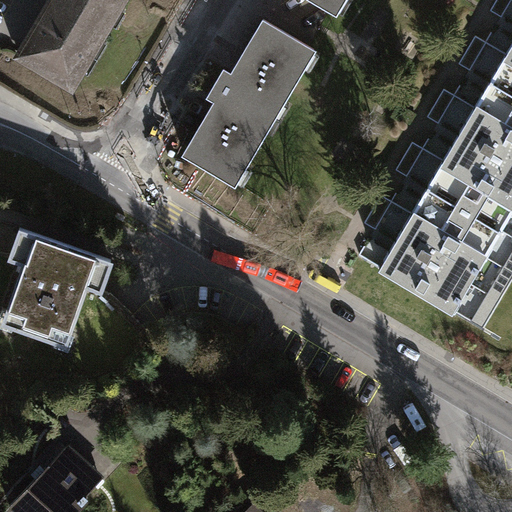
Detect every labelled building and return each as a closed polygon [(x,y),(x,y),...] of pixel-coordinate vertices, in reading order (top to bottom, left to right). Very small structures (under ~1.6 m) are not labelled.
[(49,0),(18,52),(72,85),(123,0),(49,0)] [(316,0),(336,11),(342,0),(316,0)] [(184,152),(234,182),(316,46),(265,16),(233,68),(226,64),(208,93),(216,98),(184,152)] [(511,41),(379,269),(452,312),(511,209),(511,41)] [(118,258),(22,226),(8,265),(15,268),(0,308),(0,321),(71,345),(92,284),(107,289),(118,258)] [(104,474),(73,443),(7,509),(10,511),(80,511),(87,506),(80,499),(104,474)] [(264,511),(254,502),(244,511),(264,511)]
